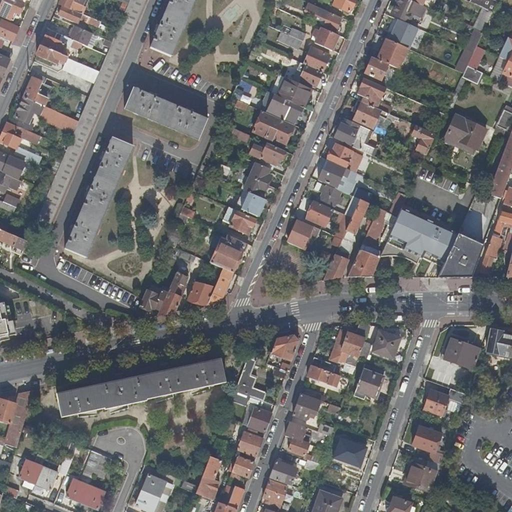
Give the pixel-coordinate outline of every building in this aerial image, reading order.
[(25,4),(17,0),(4,0),(0,10),(0,13),(15,20),(19,13),(21,14),(25,4)] [(131,0),(130,4),(114,41),(100,76),(37,223),(49,228),(49,229),(50,230),(92,129),(146,0),(131,0)] [(62,0),(61,4),(65,6),(83,14),(86,7),(74,2),(74,0),(62,0)] [(172,0),(152,47),(173,56),(196,0),(172,0)] [(356,0),(336,0),(334,5),(350,12),(352,7),(353,7),(356,0)] [(417,4),(407,0),(397,0),(393,10),(399,13),(398,17),(409,22),(417,4)] [(497,1),(494,0),(484,0),(481,7),(492,11),(497,1)] [(342,18),(309,3),(306,11),(330,21),(327,27),(337,31),(342,18)] [(83,14),(65,6),(61,15),(79,23),(82,18),(89,22),(90,20),(91,21),(90,23),(100,27),(103,22),(83,14)] [(23,27),(0,17),(0,22),(2,23),(0,27),(0,34),(5,37),(17,42),(23,27)] [(410,48),(418,28),(397,19),(388,38),(410,48)] [(92,33),(77,26),(72,38),(84,44),(87,45),(92,33)] [(340,35),(323,27),(321,31),(316,29),(314,35),(318,37),(316,43),(333,50),(340,35)] [(307,34),(293,28),(290,35),(303,40),(304,41),(307,34)] [(476,47),(483,32),(476,29),(475,28),(466,49),(474,52),(476,47)] [(303,40),(290,35),(282,32),(279,40),(299,48),(303,40)] [(72,38),(59,33),(56,40),(47,36),(42,46),(81,63),(82,59),(65,51),(67,45),(72,47),(75,47),(81,50),(84,44),(72,38)] [(511,39),(509,38),(507,38),(498,57),(511,63),(511,39)] [(114,42),(108,39),(105,45),(111,47),(114,42)] [(408,48),(387,39),(378,60),(389,64),(399,68),(408,48)] [(42,46),(38,56),(59,65),(61,61),(63,63),(64,61),(68,63),(65,70),(96,83),(101,71),(99,70),(81,63),(42,46)] [(15,54),(0,47),(0,75),(4,77),(15,54)] [(331,55),(312,47),(305,63),(308,64),(324,71),(331,55)] [(484,50),(476,47),(474,52),(467,66),(475,70),(484,50)] [(248,60),(254,63),(257,55),(252,53),(248,60)] [(378,60),(372,57),(365,73),(382,80),(389,64),(378,60)] [(511,63),(498,57),(490,77),(511,86),(511,63)] [(324,71),(308,64),(302,78),(307,81),(305,83),(309,85),(311,82),(318,85),(324,71)] [(467,66),(463,76),(466,78),(478,83),(482,73),(475,70),(467,66)] [(49,78),(36,73),(25,98),(46,106),(50,108),(52,104),(45,101),(46,97),(47,97),(49,94),(46,93),(45,95),(40,93),(41,91),(44,82),(47,83),(49,78)] [(279,96),(287,78),(280,75),(272,93),(277,95),(279,96)] [(466,78),(463,76),(455,93),(458,95),(466,78)] [(312,89),(287,78),(279,96),(287,100),(302,106),(306,97),(308,98),(312,89)] [(380,86),(364,79),(360,87),(361,88),(358,94),(361,95),(359,100),(372,106),(377,94),(380,86)] [(208,121),(135,89),(126,110),(200,141),(208,121)] [(239,100),(241,101),(245,93),(236,89),(233,97),(239,100)] [(458,95),(455,93),(449,106),(452,107),(458,95)] [(381,95),(377,94),(372,106),(376,107),(381,95)] [(304,108),(287,100),(279,96),(277,95),(269,113),(295,125),(296,125),(300,116),(301,116),(304,108)] [(46,106),(25,98),(17,118),(27,122),(32,111),(42,115),(46,106)] [(241,101),(239,100),(237,106),(247,110),(249,105),(241,101)] [(372,106),(359,100),(355,107),(356,109),(359,110),(355,120),(374,128),(379,119),(380,116),(386,119),(395,123),(396,120),(398,121),(400,118),(376,107),(372,106)] [(59,112),(51,108),(47,117),(55,120),(59,112)] [(504,131),(511,114),(502,110),(495,126),(496,127),(504,131)] [(269,113),(263,111),(255,131),(287,145),(291,134),(292,135),(294,133),(296,129),(296,126),(295,126),(295,125),(269,113)] [(446,113),(441,112),(432,132),(436,134),(446,113)] [(485,130),(455,116),(443,140),(454,145),(456,141),(476,150),(485,130)] [(374,131),(345,118),(343,124),(341,123),(335,137),(351,145),(351,146),(355,147),(375,156),(379,147),(369,143),(374,131)] [(9,122),(1,142),(18,149),(19,150),(19,149),(20,146),(23,140),(21,139),(22,137),(38,143),(41,135),(9,122)] [(427,154),(436,134),(432,132),(418,126),(414,135),(422,139),(417,150),(427,154)] [(511,163),(511,127),(497,167),(487,194),(499,198),(511,163)] [(254,136),(235,128),(232,135),(251,143),(254,136)] [(135,147),(114,138),(100,172),(83,212),(67,248),(88,257),(100,229),(135,147)] [(286,150),(260,139),(257,145),(254,144),(251,153),(262,158),(260,163),(272,169),(275,170),(277,164),(280,158),(282,159),(283,158),(285,157),(287,154),(286,152),(286,150)] [(213,159),(219,146),(212,143),(207,156),(213,159)] [(351,146),(345,143),(344,148),(336,145),(334,150),(333,149),(328,159),(347,167),(353,152),(355,147),(351,146)] [(18,149),(16,154),(38,163),(39,163),(42,156),(20,146),(19,149),(19,150),(18,149)] [(0,151),(0,169),(20,178),(27,164),(0,151)] [(345,168),(330,161),(325,170),(324,170),(319,180),(337,188),(337,187),(343,174),(345,168)] [(260,163),(257,162),(255,167),(252,166),(251,169),(253,170),(251,175),(269,183),(273,174),(270,173),(272,169),(260,163)] [(39,163),(38,163),(35,169),(56,178),(59,172),(39,163)] [(233,175),(241,178),(244,172),(243,172),(236,169),(233,175)] [(207,173),(201,170),(192,189),(198,192),(204,177),(205,178),(207,173)] [(23,181),(22,181),(0,171),(0,189),(1,187),(8,190),(10,186),(19,190),(23,181)] [(343,174),(337,187),(343,190),(348,177),(343,174)] [(269,183),(251,175),(249,181),(246,180),(245,183),(247,184),(245,189),(250,191),(260,196),(263,191),(265,192),(269,183)] [(323,192),(326,185),(319,182),(316,189),(323,192)] [(342,192),(326,185),(323,192),(320,199),(335,206),(342,192)] [(511,189),(508,188),(502,204),(511,206),(511,189)] [(198,192),(192,189),(188,199),(193,201),(198,192)] [(245,189),(238,203),(244,206),(250,191),(245,189)] [(260,196),(250,191),(244,206),(243,208),(259,215),(267,198),(260,196)] [(400,191),(397,198),(405,201),(408,195),(400,191)] [(8,195),(5,202),(17,207),(20,200),(8,195)] [(360,199),(355,197),(351,206),(356,208),(360,199)] [(397,198),(390,212),(398,216),(402,208),(405,201),(397,198)] [(342,239),(339,247),(346,250),(352,236),(355,237),(356,234),(355,234),(368,206),(373,208),(372,209),(375,211),(371,220),(369,219),(367,223),(369,224),(367,229),(364,228),(359,239),(364,241),(379,207),(360,199),(356,208),(352,217),(349,224),(346,230),(342,239)] [(5,202),(2,200),(0,205),(16,212),(18,207),(17,207),(5,202)] [(334,209),(316,201),(312,209),(310,209),(308,215),(309,217),(308,218),(326,226),(334,209)] [(197,212),(184,206),(181,213),(189,217),(194,219),(197,212)] [(258,218),(231,206),(225,219),(233,223),(232,226),(250,233),(253,226),(255,227),(258,218)] [(364,241),(363,244),(367,246),(368,245),(372,246),(387,211),(379,207),(364,241)] [(446,228),(402,208),(398,216),(379,257),(379,258),(385,257),(394,257),(400,258),(408,260),(415,264),(419,256),(430,262),(446,228)] [(375,247),(390,212),(387,211),(372,246),(375,247)] [(500,211),(499,211),(492,231),(498,233),(500,229),(498,228),(500,221),(511,223),(511,214),(505,213),(500,211)] [(189,217),(181,213),(179,219),(187,222),(189,217)] [(352,217),(346,214),(343,221),(349,224),(352,217)] [(322,230),(298,219),(289,242),(306,250),(313,234),(319,236),(322,230)] [(0,228),(8,231),(10,226),(0,221),(0,228)] [(342,239),(346,230),(340,227),(336,236),(342,239)] [(0,239),(15,246),(13,250),(23,255),(29,241),(8,231),(0,228),(0,239)] [(457,233),(446,228),(430,262),(441,267),(457,233)] [(496,238),(498,233),(492,231),(477,271),(486,274),(491,257),(495,258),(500,239),(496,238)] [(482,245),(457,233),(441,267),(436,278),(470,277),(482,245)] [(250,243),(230,234),(228,240),(223,238),(220,247),(213,263),(225,268),(235,272),(245,250),(247,251),(250,243)] [(213,244),(220,247),(223,238),(217,235),(213,244)] [(342,239),(336,236),(333,244),(339,247),(342,239)] [(170,245),(176,247),(178,242),(170,239),(168,244),(170,245)] [(176,247),(170,245),(168,250),(195,262),(192,269),(200,272),(206,260),(176,247)] [(346,250),(339,247),(337,252),(344,255),(346,250)] [(349,276),(370,277),(379,258),(379,257),(373,254),(374,252),(370,250),(369,253),(361,249),(349,276)] [(349,259),(335,254),(324,279),(336,277),(342,276),(349,259)] [(233,280),(236,273),(235,272),(225,268),(216,287),(209,304),(214,303),(224,295),(231,279),(233,280)] [(162,309),(159,315),(177,311),(183,297),(182,297),(187,287),(185,286),(189,277),(178,272),(169,293),(162,309)] [(196,282),(188,299),(208,305),(209,304),(216,287),(196,282)] [(161,295),(148,290),(141,306),(151,310),(152,308),(155,309),(156,307),(162,309),(169,293),(163,290),(161,295)] [(0,340),(5,340),(4,336),(11,335),(8,321),(4,322),(0,303),(0,340)] [(369,326),(358,326),(355,336),(340,331),(329,360),(337,363),(341,351),(348,354),(345,363),(355,367),(358,356),(363,342),(369,326)] [(502,332),(490,329),(485,351),(510,356),(511,345),(511,336),(501,334),(502,332)] [(399,339),(378,332),(371,352),(392,359),(399,339)] [(291,335),(275,339),(270,354),(290,361),(298,341),(292,335),(291,335)] [(473,370),(480,349),(450,339),(443,359),(473,370)] [(371,345),(363,342),(358,356),(366,359),(371,345)] [(71,390),(56,394),(61,418),(104,409),(104,410),(145,401),(145,400),(224,383),(219,358),(204,362),(203,357),(195,358),(196,363),(168,369),(167,365),(160,366),(161,371),(123,379),(122,374),(115,376),(115,381),(78,389),(77,384),(70,385),(71,390)] [(254,361),(246,357),(233,391),(262,400),(265,392),(251,387),(255,378),(249,375),(254,361)] [(336,366),(312,357),(310,365),(333,374),(336,366)] [(284,379),(289,365),(283,363),(281,369),(275,367),(272,375),(284,379)] [(310,365),(306,376),(327,384),(328,381),(331,382),(342,386),(341,389),(346,391),(350,380),(333,374),(310,365)] [(381,377),(362,371),(357,383),(356,383),(355,386),(356,386),(355,390),(367,394),(367,395),(368,396),(369,397),(371,398),(373,398),(375,398),(377,397),(377,396),(378,395),(378,392),(378,391),(378,390),(377,389),(381,377)] [(465,393),(450,388),(447,395),(430,390),(423,410),(441,416),(448,398),(461,403),(465,393)] [(16,448),(33,391),(18,394),(15,405),(0,400),(0,421),(9,424),(3,444),(16,448)] [(299,393),(292,415),(304,419),(307,411),(315,414),(320,401),(319,400),(299,393)] [(321,393),(319,400),(320,401),(333,405),(340,408),(342,404),(332,400),(333,398),(321,393)] [(264,432),(274,407),(256,401),(251,415),(250,417),(248,423),(244,422),(244,424),(247,425),(247,426),(264,432)] [(340,408),(333,405),(331,411),(338,414),(340,408)] [(289,422),(284,436),(292,439),(288,450),(304,456),(305,454),(307,447),(308,444),(301,442),(306,428),(289,422)] [(320,424),(317,432),(330,437),(333,429),(320,424)] [(441,434),(418,426),(412,445),(435,453),(441,434)] [(254,462),(262,438),(243,431),(237,450),(239,451),(237,456),(254,462)] [(366,447),(339,438),(333,457),(359,467),(366,447)] [(77,446),(70,443),(64,456),(72,459),(77,446)] [(219,450),(212,447),(197,487),(194,494),(207,499),(212,500),(218,483),(219,482),(212,480),(220,461),(216,459),(219,450)] [(95,470),(101,456),(91,452),(86,466),(95,470)] [(44,460),(44,459),(36,455),(33,464),(41,467),(44,460)] [(95,470),(93,476),(103,480),(108,467),(121,472),(122,469),(121,464),(101,456),(95,470)] [(254,462),(237,456),(235,462),(232,461),(230,465),(233,466),(231,472),(248,478),(254,462)] [(34,485),(41,467),(33,464),(25,460),(18,478),(23,481),(21,486),(32,490),(34,485)] [(53,464),(44,460),(41,467),(34,485),(49,491),(57,473),(50,471),(53,464)] [(309,461),(307,460),(305,468),(318,473),(321,465),(309,461)] [(0,461),(0,469),(9,473),(11,464),(0,461)] [(296,469),(275,462),(269,478),(290,486),(296,469)] [(430,491),(436,473),(411,463),(404,482),(430,491)] [(443,470),(438,467),(436,473),(430,491),(435,493),(443,470)] [(147,476),(140,491),(165,501),(171,486),(147,476)] [(88,486),(72,480),(65,498),(81,504),(88,486)] [(286,487),(268,480),(262,498),(266,499),(265,502),(279,507),(286,487)] [(197,487),(183,481),(180,489),(194,494),(197,487)] [(233,489),(218,483),(212,500),(216,502),(217,502),(227,506),(233,489)] [(19,492),(5,486),(2,494),(16,500),(19,492)] [(103,493),(88,486),(81,504),(96,510),(103,493)] [(243,490),(234,487),(233,489),(227,506),(236,509),(243,490)] [(160,511),(165,501),(140,491),(134,506),(148,511),(160,511)] [(336,511),(342,499),(319,491),(312,511),(332,511),(333,511),(335,511),(336,511)] [(408,511),(411,503),(392,497),(387,511),(408,511)] [(227,506),(217,502),(213,511),(235,511),(236,509),(227,506)]
